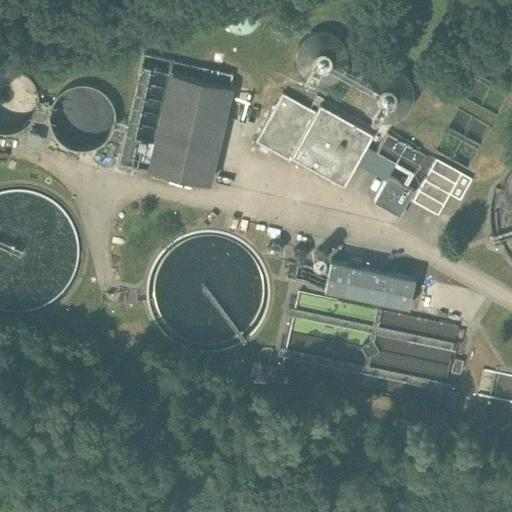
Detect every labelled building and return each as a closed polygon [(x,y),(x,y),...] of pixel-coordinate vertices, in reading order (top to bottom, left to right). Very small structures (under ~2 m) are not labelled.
[(257,17),(258,10),(257,4),(254,0),(227,0),(225,4),(223,11),(225,17),(229,23),(234,27),(241,28),(248,27),(253,23),(257,17)] [(346,65),(348,55),(346,45),(340,37),(331,31),(321,29),(311,31),(303,37),(297,45),(295,56),(297,66),(303,74),(312,80),(322,82),(332,80),(340,74),(346,65)] [(233,73),(143,52),(118,162),(149,170),(171,75),(229,88),(233,73)] [(511,84),(511,66),(487,52),(463,95),(496,113),(511,84)] [(410,101),(412,91),(410,81),(404,72),(396,67),(386,65),(376,67),(367,73),(362,81),(360,91),(362,101),(367,110),(376,116),(386,118),(396,115),(405,110),(410,101)] [(229,88),(171,75),(149,170),(154,171),(152,180),(170,184),(173,175),(208,183),(229,88)] [(245,99),(245,96),(245,94),(243,92),(241,91),(239,90),(237,91),(235,92),(234,94),(233,96),(234,99),(235,101),(237,102),(239,102),(242,102),(243,101),(245,99)] [(315,110),(282,91),(255,139),(289,158),(291,154),(343,184),(373,131),(319,102),(315,110)] [(490,124),(457,106),(434,148),(467,167),(490,124)] [(425,152),(387,130),(376,151),(414,172),(425,152)] [(471,178),(436,158),(412,200),(437,214),(449,193),(459,199),(471,178)] [(413,190),(388,176),(374,201),(399,215),(413,190)] [(299,246),(294,248),(292,253),(294,258),(300,260),(304,258),(306,253),(304,248),(299,246)] [(319,250),(314,252),(312,257),(314,261),(319,263),(324,261),(325,257),(323,252),(319,250)] [(415,278),(330,259),(323,288),(408,306),(415,278)]
